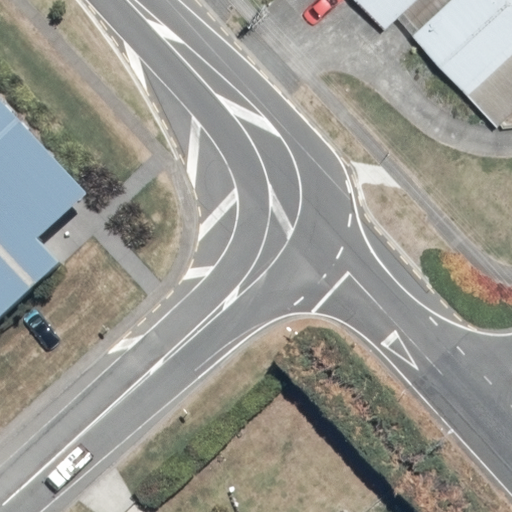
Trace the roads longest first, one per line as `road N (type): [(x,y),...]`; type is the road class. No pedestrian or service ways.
road 1 (unclassified): [(5,511),(233,302),(273,249)]
road 2 (residential): [(273,249),(276,174),(248,115),(140,0)]
road 3 (residential): [(480,419),(349,279),(273,249)]
